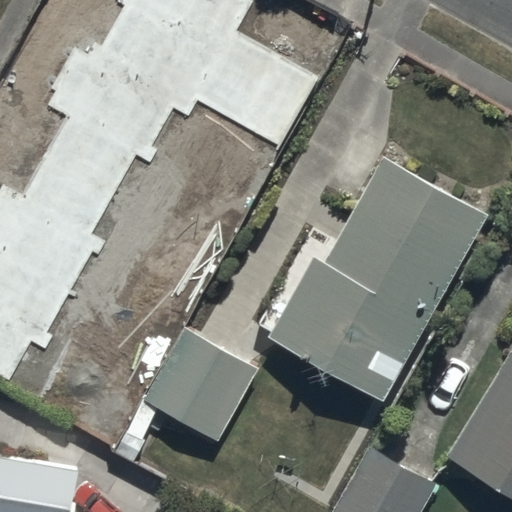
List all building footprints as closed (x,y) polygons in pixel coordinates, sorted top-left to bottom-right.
[(0,187),(0,374),(15,382),(170,108),(188,119),(198,102),(279,147),(318,78),(235,32),(253,1),(251,0),(128,0),(100,51),(82,41),(46,105),(71,120),(27,198),(2,184),(0,187)] [(386,401),(486,213),(379,156),(325,259),(314,254),(269,339),(386,401)] [(259,367),(185,327),(130,428),(87,404),(74,427),(134,459),(145,438),(143,437),(153,417),(209,447),(216,435),(220,437),(259,367)] [(511,345),(445,455),(511,496),(511,345)] [(421,511),(436,486),(369,447),(332,511),(421,511)] [(0,511),(71,511),(79,467),(0,453),(0,511)]
